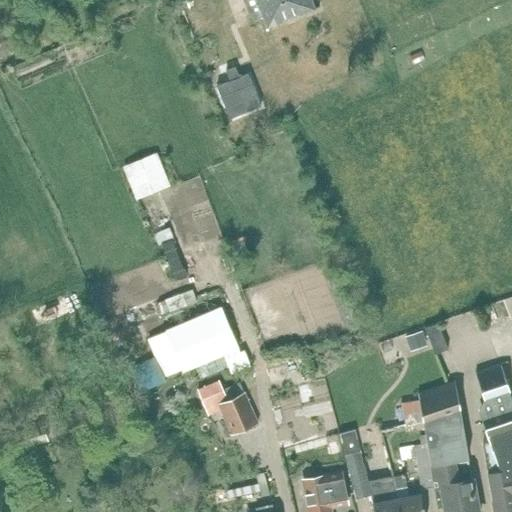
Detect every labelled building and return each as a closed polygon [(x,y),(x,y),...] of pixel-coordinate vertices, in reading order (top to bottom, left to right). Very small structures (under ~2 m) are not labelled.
[(243,0),(253,23),(264,19),(267,28),(315,9),(310,0),(243,0)] [(169,186),(155,153),(122,166),(135,200),(169,186)] [(145,240),(160,234),(156,224),(141,230),(145,240)] [(172,240),(160,244),(175,281),(186,276),(172,240)] [(236,240),(229,243),(236,263),(243,260),(236,240)] [(191,289),(157,302),(161,314),(195,301),(191,289)] [(219,306),(164,330),(165,331),(146,339),(163,379),(182,371),(183,372),(238,349),(219,306)] [(447,349),(437,323),(424,328),(434,354),(447,349)] [(421,331),(405,336),(409,347),(425,341),(421,331)] [(249,364),(247,358),(243,350),(224,358),(230,372),(249,364)] [(162,381),(151,358),(128,369),(139,392),(162,381)] [(511,511),(511,401),(501,366),(475,374),(486,407),(482,408),(491,433),(487,435),(489,443),(482,444),(492,501),(493,505),(494,511),(511,511)] [(238,382),(223,388),(219,380),(198,389),(209,414),(221,408),(231,432),(258,421),(244,391),(243,392),(238,382)] [(455,463),(455,461),(468,458),(454,381),(417,394),(418,399),(422,422),(431,467),(434,487),(442,486),(446,511),(476,511),(467,460),(455,463)] [(112,423),(140,414),(135,398),(107,406),(112,423)] [(403,425),(422,422),(418,399),(399,403),(403,425)] [(43,425),(16,433),(21,449),(47,441),(43,425)] [(373,511),(398,511),(396,498),(391,477),(368,482),(363,461),(362,461),(354,430),(339,434),(341,443),(355,499),(371,495),(373,503),(371,503),(373,511)] [(421,488),(433,486),(425,443),(413,445),(421,488)] [(330,511),(329,501),(346,498),(341,471),(322,475),(322,476),(299,480),(304,503),(306,503),(308,511),(330,511)] [(256,483),(227,489),(228,497),(258,491),(259,496),(268,494),(264,473),(254,475),(256,483)] [(423,511),(421,494),(408,496),(404,475),(391,477),(396,498),(398,511),(423,511)]
